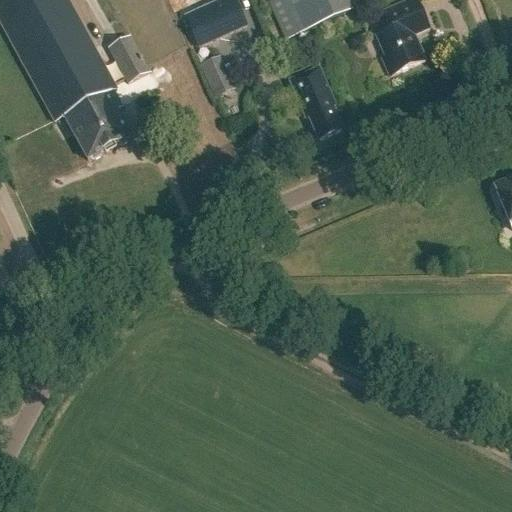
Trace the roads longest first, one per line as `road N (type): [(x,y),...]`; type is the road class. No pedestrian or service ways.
road 1 (tertiary): [(69,344),(173,255),(511,107)]
road 2 (track): [(173,255),(204,290),(511,456)]
road 3 (unclassified): [(69,344),(0,192)]
road 4 (tertiary): [(0,475),(69,344)]
